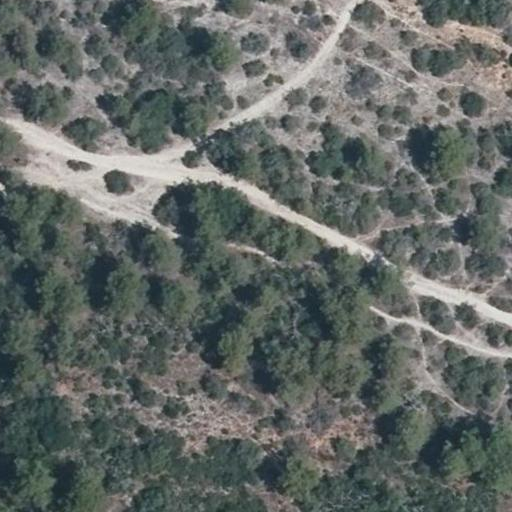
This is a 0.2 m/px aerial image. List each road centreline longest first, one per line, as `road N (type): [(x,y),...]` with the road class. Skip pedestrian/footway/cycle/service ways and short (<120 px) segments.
road 1 (track): [(128,165),(178,175),(322,233),(511,321)]
road 2 (track): [(128,165),(229,131),(320,68),(354,0)]
